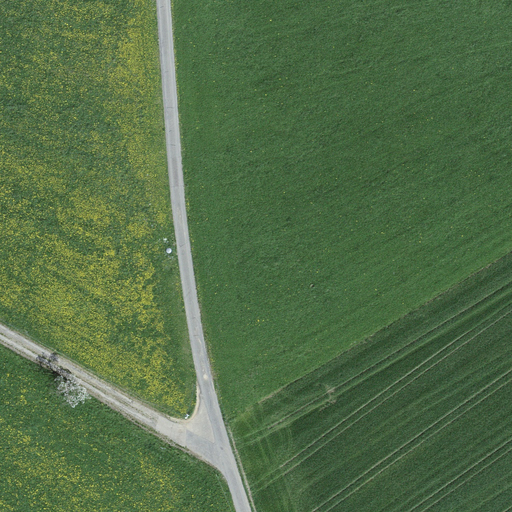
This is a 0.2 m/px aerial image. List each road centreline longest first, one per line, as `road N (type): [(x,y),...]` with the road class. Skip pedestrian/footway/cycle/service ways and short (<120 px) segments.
road 1 (track): [(163,0),(219,449),(241,511)]
road 2 (track): [(0,333),(219,449)]
